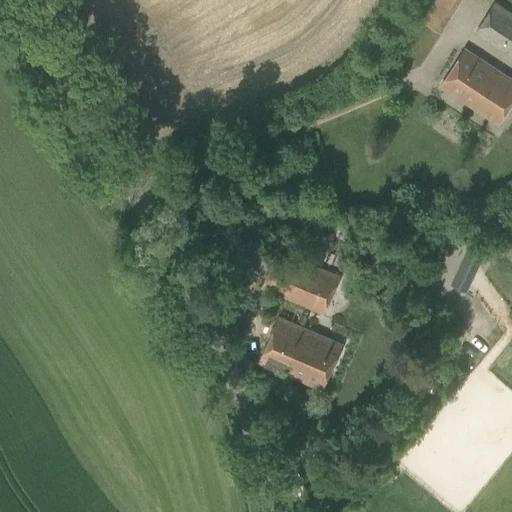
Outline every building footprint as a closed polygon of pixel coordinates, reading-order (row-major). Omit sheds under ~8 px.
[(422,0),(414,12),(440,30),(461,0),(422,0)] [(511,12),(496,1),(473,32),(511,58),(511,12)] [(511,101),(511,78),(465,48),(440,85),(498,123),(511,101)] [(260,288),(324,315),(340,275),(296,257),(300,248),(279,241),(260,288)] [(469,246),(452,282),(466,289),(484,253),(469,246)] [(302,326),(278,315),(259,360),(284,371),(302,326)] [(342,343),(302,326),(285,372),(323,388),(342,343)] [(320,423),(295,449),(307,461),(332,435),(320,423)] [(281,480),(300,477),(297,463),(280,465),(281,480)]
